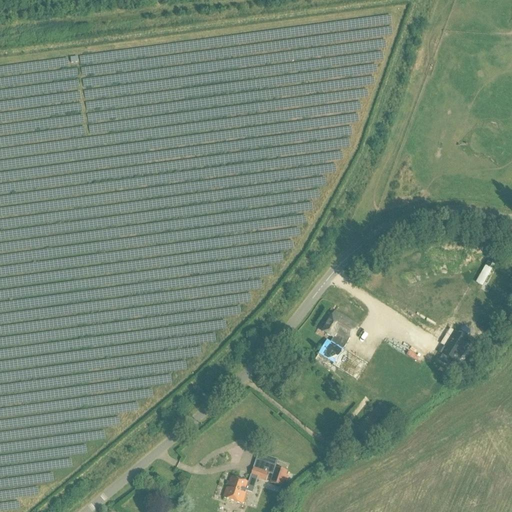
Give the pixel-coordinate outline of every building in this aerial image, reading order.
[(334,339),(332,342),(343,349),(357,326),(335,312),(322,332),(334,339)] [(388,361),(401,343),(391,335),(378,353),(388,361)] [(433,358),(438,361),(441,358),(453,366),(458,358),(459,358),(459,357),(462,352),(447,342),(450,337),(449,337),(440,351),(439,350),(438,351),(440,352),(438,355),(436,354),(433,358)] [(332,342),(327,339),(314,362),(329,372),(332,367),(357,382),(368,363),(343,349),(332,342)] [(435,393),(445,377),(432,369),(422,385),(435,393)] [(378,403),(355,432),(370,444),(393,415),(378,403)] [(268,472),(273,474),(274,474),(276,469),(275,469),(256,462),(248,484),(231,477),(227,488),(226,488),(223,498),(242,504),(246,491),(252,493),(257,478),(265,481),(268,472)] [(274,474),(273,474),(270,483),(282,488),(287,472),(275,468),(275,469),(276,469),(274,474)]
